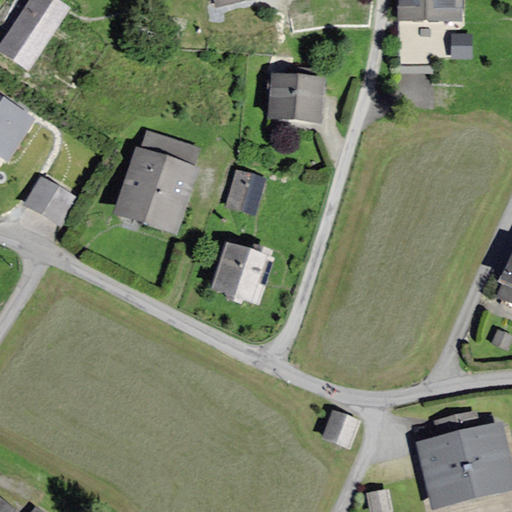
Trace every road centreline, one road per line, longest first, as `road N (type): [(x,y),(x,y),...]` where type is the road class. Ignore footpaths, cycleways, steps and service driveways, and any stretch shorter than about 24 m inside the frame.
road 1 (residential): [(382,0),(326,217),(268,367)]
road 2 (residential): [(268,367),(0,238)]
road 3 (residential): [(511,381),(369,398)]
road 4 (track): [(168,319),(207,192)]
